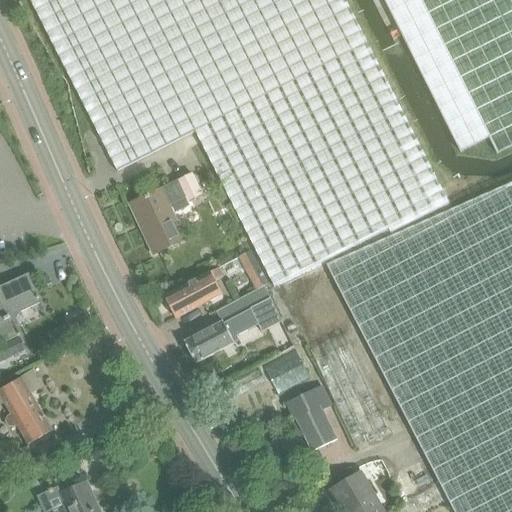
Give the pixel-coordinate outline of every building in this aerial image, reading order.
[(345,0),(30,0),(117,171),(194,133),(256,255),(274,287),(387,229),(390,233),(448,204),(345,0)] [(511,0),(390,0),(409,39),(464,146),(482,153),(511,139),(511,0)] [(187,202),(201,195),(191,175),(129,204),(153,255),(184,240),(168,205),(185,197),(187,202)] [(427,511),(445,503),(449,511),(511,511),(511,184),(452,211),(332,263),(437,485),(402,505),(405,511),(427,511)] [(237,260),(254,292),(261,288),(265,286),(248,254),(237,260)] [(213,283),(222,279),(218,270),(162,298),(163,300),(162,303),(165,309),(168,309),(173,319),(220,295),(213,283)] [(5,319),(39,303),(25,274),(0,285),(0,343),(14,337),(5,319)] [(261,288),(254,292),(214,314),(219,322),(183,341),(195,364),(233,344),(222,324),(248,310),(260,334),(280,323),(261,288)] [(341,311),(341,310),(340,303),(336,298),(331,294),(324,292),(320,293),(316,294),(311,297),(308,303),(306,309),(307,315),(311,322),(316,325),(323,327),(330,326),(335,323),(339,317),(341,311)] [(95,325),(88,314),(67,324),(73,336),(95,325)] [(346,335),(310,352),(356,449),(391,434),(346,335)] [(0,359),(19,351),(15,341),(0,347),(0,359)] [(295,351),(263,367),(276,394),(308,378),(295,351)] [(12,429),(16,427),(25,444),(49,430),(28,394),(43,385),(33,368),(0,387),(0,405),(3,404),(9,415),(5,417),(3,422),(7,428),(12,429)] [(258,369),(226,386),(233,399),(265,382),(258,369)] [(321,411),(330,407),(322,388),(290,403),(312,451),(335,440),(321,411)] [(340,507),(343,511),(383,511),(361,473),(329,492),(338,508),(340,507)] [(99,511),(85,481),(58,494),(56,489),(37,498),(43,511),(99,511)]
